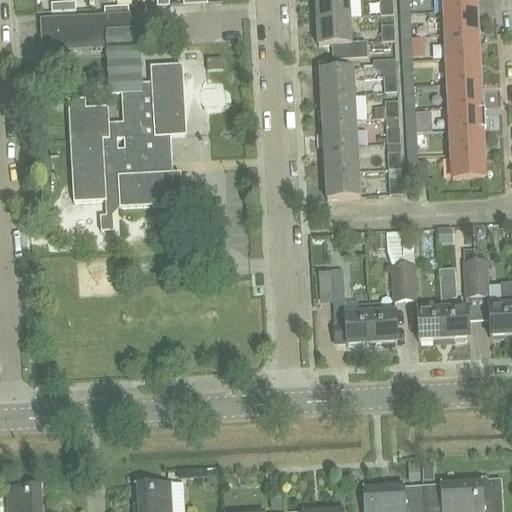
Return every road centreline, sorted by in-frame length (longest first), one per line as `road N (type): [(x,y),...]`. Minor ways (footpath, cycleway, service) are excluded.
road 1 (residential): [(15,420),(294,404)]
road 2 (residential): [(286,269),(269,0)]
road 3 (residential): [(286,269),(246,270),(216,248),(195,163),(190,70)]
road 4 (residential): [(0,165),(15,420)]
road 5 (residential): [(294,404),(511,391)]
road 6 (residential): [(334,218),(511,206)]
road 7 (residential): [(294,404),(286,269)]
